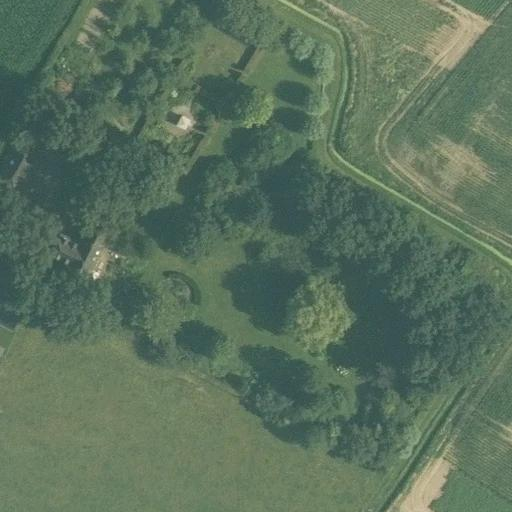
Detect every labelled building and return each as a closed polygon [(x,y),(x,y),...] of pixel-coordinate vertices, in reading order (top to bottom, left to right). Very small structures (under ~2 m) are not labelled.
[(233,66),(241,53),(210,35),(202,48),(233,66)] [(36,120),(29,133),(47,143),(54,131),(36,120)] [(0,164),(0,175),(22,187),(42,152),(15,137),(0,164)] [(87,275),(109,229),(90,220),(80,241),(60,232),(51,251),(70,261),(68,266),(87,275)] [(2,284),(0,287),(0,323),(11,329),(17,317),(18,318),(28,297),(2,284)]
